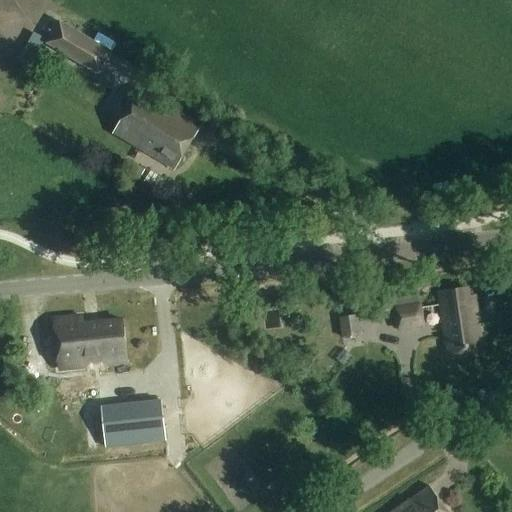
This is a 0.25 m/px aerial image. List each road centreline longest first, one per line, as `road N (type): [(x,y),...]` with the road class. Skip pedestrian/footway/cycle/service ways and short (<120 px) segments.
road 1 (tertiary): [(0,290),(511,239)]
road 2 (unclassified): [(327,511),(511,387)]
